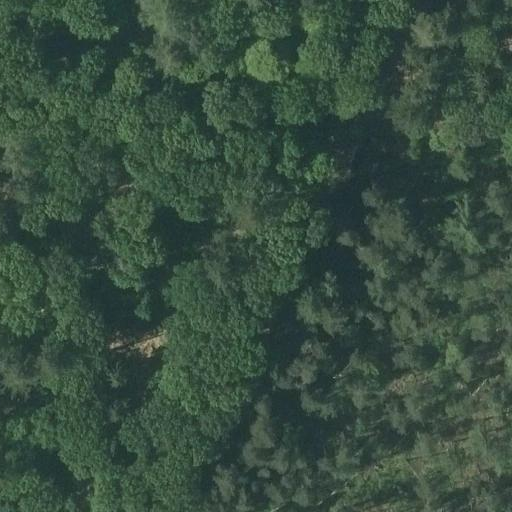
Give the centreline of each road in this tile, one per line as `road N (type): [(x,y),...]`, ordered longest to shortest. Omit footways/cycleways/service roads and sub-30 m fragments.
road 1 (track): [(372,103),(164,511)]
road 2 (track): [(384,0),(332,92),(372,103)]
road 3 (track): [(372,103),(511,138)]
